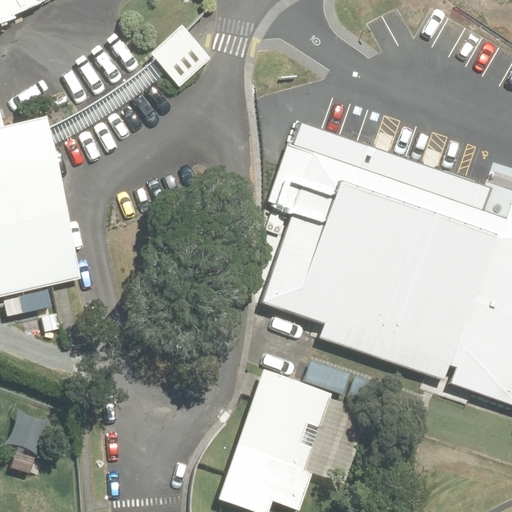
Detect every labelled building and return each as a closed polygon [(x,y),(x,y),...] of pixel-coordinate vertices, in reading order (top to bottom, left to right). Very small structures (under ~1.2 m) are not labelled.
[(0,0),(0,27),(48,0),(0,0)] [(184,30),(154,57),(158,62),(169,74),(183,89),(213,61),(184,30)] [(86,116),(54,133),(56,145),(99,125),(126,108),(169,74),(158,62),(119,96),(86,116)] [(0,291),(80,274),(56,145),(54,133),(52,124),(9,133),(2,101),(0,102),(0,291)] [(285,209),(253,302),(316,323),(310,339),(511,408),(511,209),(488,201),(483,192),(286,125),(260,200),(285,209)] [(295,386),(249,369),(201,503),(227,511),(276,511),(319,394),(295,386)]
